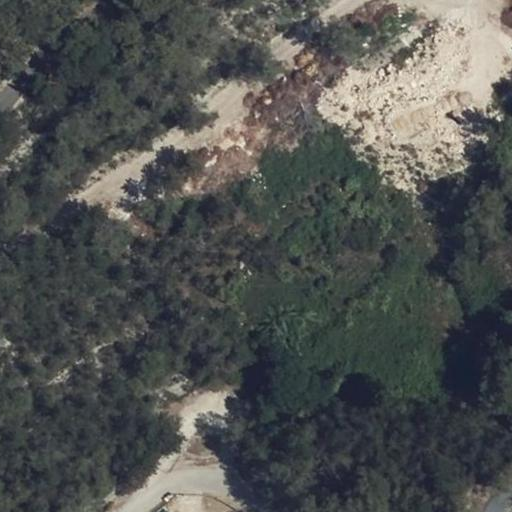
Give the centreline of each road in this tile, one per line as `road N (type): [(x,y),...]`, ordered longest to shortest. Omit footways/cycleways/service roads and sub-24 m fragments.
road 1 (unclassified): [(114,0),(53,41),(0,103)]
road 2 (unclassified): [(264,511),(224,483),(186,480),(132,511)]
